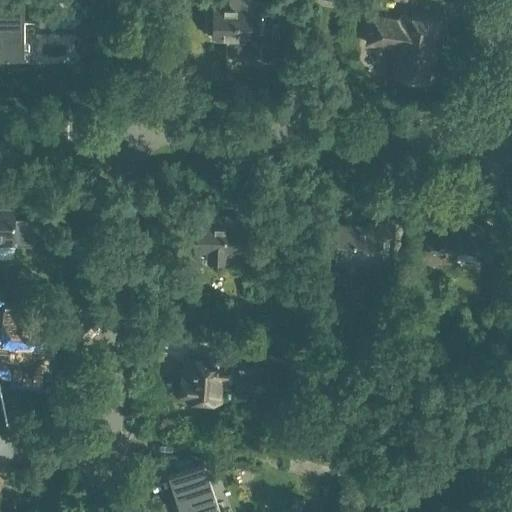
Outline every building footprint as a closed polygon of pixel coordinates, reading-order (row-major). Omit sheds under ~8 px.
[(0,0),(0,55),(23,56),(23,0),(0,0)] [(226,40),(225,56),(260,57),(260,44),(271,45),(272,3),(250,2),(250,0),(228,0),(229,7),(213,7),(212,18),(208,18),(207,33),(212,33),(212,36),(215,36),(215,39),(226,40)] [(431,82),(440,21),(401,15),(400,20),(370,16),(366,44),(389,47),(395,55),(392,76),(431,82)] [(0,245),(13,245),(13,207),(0,207),(0,245)] [(224,262),(224,252),(243,252),(244,218),(214,217),(214,224),(196,223),(195,251),(208,251),(208,262),(224,262)] [(337,225),(336,254),(335,263),(379,266),(380,256),(390,257),(392,240),(399,241),(401,220),(390,219),(389,227),(381,226),(381,224),(366,223),(366,227),(337,225)] [(284,225),(283,248),(300,249),(300,243),(305,243),(305,228),(289,227),(289,225),(284,225)] [(441,225),(441,233),(425,231),(422,261),(438,263),(439,253),(440,254),(440,253),(469,255),(469,259),(484,260),(485,256),(486,256),(486,257),(487,257),(489,225),(488,225),(488,226),(476,225),(475,228),(443,226),(442,225),(441,225)] [(494,268),(492,297),(509,298),(511,269),(494,268)] [(253,275),(252,298),(266,298),(267,275),(253,275)] [(3,315),(2,328),(0,327),(0,344),(7,345),(7,343),(45,346),(46,338),(49,335),(50,329),(47,326),(48,318),(3,315)] [(242,344),(241,357),(266,359),(287,360),(288,348),(242,344)] [(219,398),(220,380),(228,380),(229,361),(184,357),(182,396),(219,398)] [(0,482),(15,438),(0,432),(0,482)] [(287,440),(284,453),(269,506),(267,510),(273,511),(339,511),(342,506),(355,460),(294,442),(287,440)] [(227,511),(227,510),(221,511),(213,511),(203,481),(208,479),(203,463),(178,471),(183,486),(174,489),(179,505),(181,504),(183,511),(227,511)] [(365,496),(365,509),(361,509),(361,511),(421,511),(421,510),(418,510),(418,497),(365,496)] [(472,498),(461,498),(461,508),(472,508),(472,498)]
